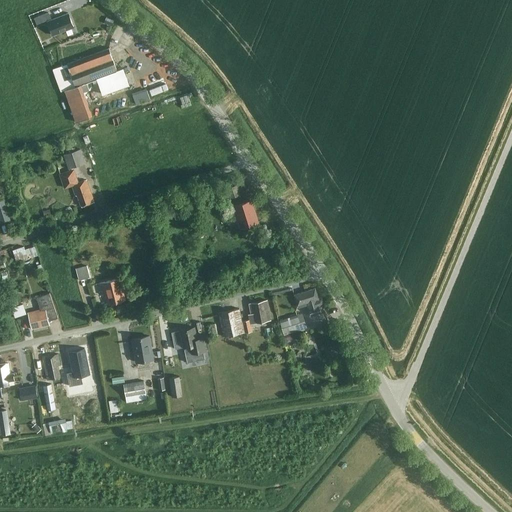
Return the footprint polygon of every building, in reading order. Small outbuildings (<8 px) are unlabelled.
[(38,26),(48,22),(53,35),(74,27),(69,13),(52,20),(49,13),(35,18),(38,26)] [(109,18),(106,24),(112,26),(115,20),(109,18)] [(117,70),(109,48),(67,64),(76,86),(64,90),(63,91),(64,94),(66,93),(76,122),(92,116),(83,92),(88,90),(93,103),(131,89),(123,68),(117,70)] [(76,86),(67,64),(58,67),(53,69),(58,83),(61,82),(64,90),(76,86)] [(166,84),(150,90),(152,95),(168,89),(166,84)] [(148,89),(134,93),(137,103),(151,99),(148,89)] [(64,154),(69,169),(86,164),(81,149),(64,154)] [(74,175),(72,170),(61,174),(65,187),(73,185),(76,196),(78,195),(82,206),(94,202),(87,180),(79,182),(76,174),(74,175)] [(242,194),(239,185),(225,190),(228,199),(242,194)] [(0,221),(0,222),(10,219),(2,194),(0,194),(0,221)] [(205,202),(207,207),(219,204),(218,199),(205,202)] [(236,206),(236,207),(242,226),(242,227),(257,222),(251,201),(236,206)] [(13,250),(17,262),(28,259),(24,246),(13,250)] [(76,268),(79,280),(90,277),(87,265),(76,268)] [(102,283),(108,305),(126,300),(120,278),(102,283)] [(319,298),(315,288),(294,295),(298,306),(307,303),(311,316),(321,312),(319,307),(324,305),(321,297),(319,298)] [(58,318),(50,293),(37,298),(41,312),(29,315),(33,329),(50,325),(49,321),(58,318)] [(21,307),(17,297),(10,299),(13,310),(21,307)] [(250,320),(242,321),(245,332),(252,331),(251,323),(268,320),(267,316),(270,315),(267,300),(250,304),(252,313),(248,314),(250,320)] [(240,308),(219,313),(224,337),(245,332),(242,321),(240,308)] [(308,328),(303,313),(280,320),(286,341),(298,337),(296,331),(308,328)] [(208,325),(210,338),(218,336),(216,323),(208,325)] [(202,338),(197,339),(194,327),(181,330),(184,347),(191,346),(192,353),(205,351),(202,338)] [(154,359),(150,336),(132,339),(136,362),(154,359)] [(43,357),(48,380),(61,377),(59,366),(61,365),(59,354),(43,357)] [(0,396),(2,396),(1,387),(9,385),(9,381),(14,380),(13,373),(10,373),(9,363),(0,364),(0,396)] [(157,378),(159,390),(166,389),(164,377),(157,378)] [(146,393),(144,380),(124,383),(126,396),(146,393)] [(44,385),(48,410),(56,409),(52,384),(44,385)] [(20,389),(22,399),(38,396),(36,386),(20,389)] [(146,393),(126,396),(127,402),(147,399),(146,393)] [(11,434),(7,410),(0,410),(0,426),(1,435),(11,434)] [(51,434),(68,430),(68,429),(66,421),(50,425),(51,434)] [(49,422),(43,423),(46,435),(51,434),(50,425),(49,422)]
